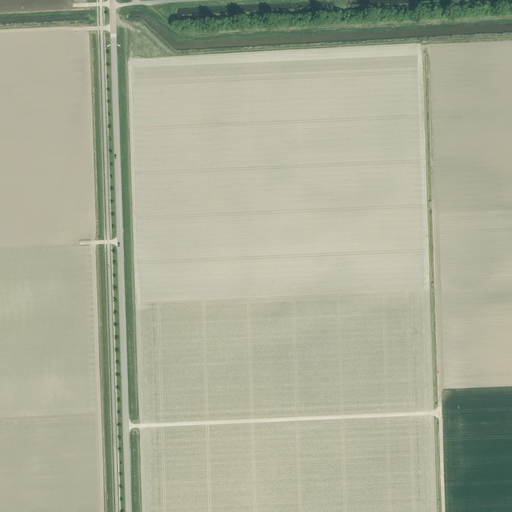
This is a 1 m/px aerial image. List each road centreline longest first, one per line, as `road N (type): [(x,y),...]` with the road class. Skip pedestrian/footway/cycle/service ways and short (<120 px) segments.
road 1 (unknown): [(119,511),(103,0)]
road 2 (unclassified): [(128,511),(112,0)]
